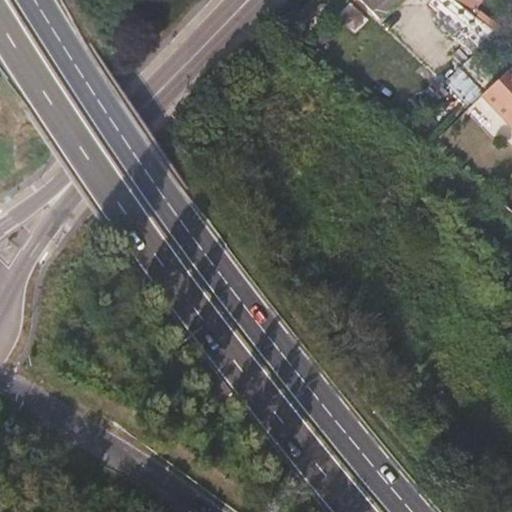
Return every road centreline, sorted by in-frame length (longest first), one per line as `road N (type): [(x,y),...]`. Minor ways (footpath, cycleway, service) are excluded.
road 1 (trunk): [(409,511),(165,203),(34,0)]
road 2 (trunk): [(0,24),(131,222),(354,511)]
road 3 (trunk): [(0,379),(206,511)]
road 4 (secondary): [(79,168),(240,0)]
road 5 (secondary): [(0,307),(79,168)]
